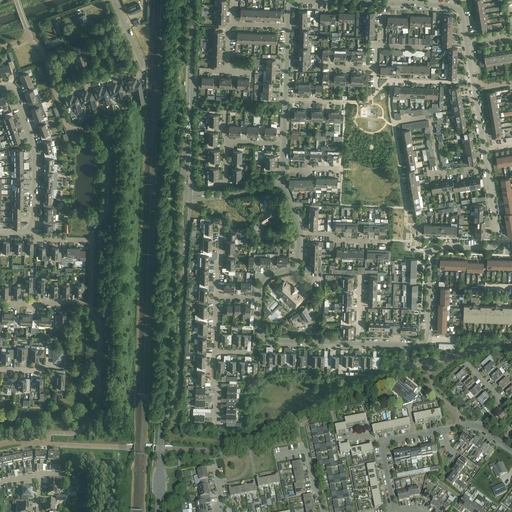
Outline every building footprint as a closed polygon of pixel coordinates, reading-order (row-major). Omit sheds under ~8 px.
[(134,14),(142,10),(139,4),(127,9),(130,15),(134,13),(134,14)] [(281,16),(284,16),(285,9),(281,9),(281,11),(276,11),(275,20),(281,20),(281,16)] [(88,22),(85,15),(82,16),(80,12),(76,14),(80,25),(88,22)] [(450,15),(450,12),(444,12),(443,20),(452,21),(453,15),(450,15)] [(339,14),(331,14),(331,23),(336,23),(336,25),(339,25),(339,21),(339,20),(339,14)] [(226,23),(226,17),(217,17),(217,22),(215,22),(215,26),(222,26),(222,23),(226,23)] [(108,33),(106,29),(105,27),(98,30),(99,32),(100,35),(108,33)] [(307,27),(301,27),(301,30),(300,30),(300,35),(309,35),(309,30),(311,30),(311,27),(307,27)] [(214,31),(214,36),(223,37),(223,31),(219,31),(219,28),(212,28),(212,31),(214,31)] [(311,54),(311,49),(312,49),(312,46),(300,45),(300,48),(299,48),(299,54),(311,54)] [(329,55),(332,55),(332,49),(329,48),(329,50),(323,50),(323,60),(328,60),(329,55)] [(511,48),(484,53),(486,66),(511,61),(511,48)] [(340,61),(340,50),(335,50),(335,49),(332,49),(332,55),(335,55),(334,60),(340,61)] [(346,55),(349,55),(349,49),(346,49),(346,50),(340,50),(340,61),(346,61),(346,55)] [(357,61),(357,51),(352,51),(352,49),(349,49),(349,55),(352,55),(352,61),(357,61)] [(363,51),(357,51),(357,61),(363,61),(363,56),(366,56),(366,50),(363,50),(363,51)] [(85,59),(86,59),(84,54),(75,58),(78,65),(76,66),(78,72),(88,68),(85,59)] [(63,62),(61,56),(55,59),(57,64),(63,62)] [(222,66),(222,60),(213,59),(213,65),(211,65),(211,68),(218,69),(218,65),(222,66)] [(9,65),(4,66),(7,74),(12,73),(11,69),(14,68),(12,61),(8,62),(9,65)] [(20,76),(22,81),(30,78),(28,73),(31,73),(29,69),(22,72),(23,75),(20,76)] [(328,85),(331,85),(332,79),(329,79),(329,74),(323,73),(323,84),(328,84),(328,85)] [(340,84),(340,74),(335,74),(335,79),(332,79),(331,85),(335,86),(335,84),(340,84)] [(346,74),(340,74),(340,84),(345,85),(345,86),(348,86),(349,80),(346,80),(346,74)] [(357,85),(357,75),(352,74),(352,80),(349,80),(348,86),(357,86),(357,85)] [(363,75),(357,75),(357,85),(362,85),(362,87),(366,87),(366,81),(363,80),(363,75)] [(32,83),(30,78),(22,81),(24,87),(28,85),(29,88),(36,86),(36,85),(35,82),(32,83)] [(208,87),(208,78),(202,78),(202,81),(199,81),(199,88),(202,88),(202,87),(208,87)] [(214,78),(208,78),(208,87),(214,87),(214,89),(217,89),(217,82),(214,82),(214,78)] [(226,88),(226,78),(220,78),(220,82),(217,82),(217,89),(220,89),(220,87),(226,88)] [(232,79),(226,78),(226,88),(231,88),(231,89),(235,90),(235,83),(232,83),(232,79)] [(144,103),(142,92),(141,85),(137,86),(136,79),(124,81),(126,92),(136,90),(138,104),(144,103)] [(244,88),(244,79),(238,79),(238,83),(235,83),(235,90),(238,90),(238,88),(244,88)] [(250,79),(244,79),(244,88),(249,88),(249,90),(252,90),(253,83),(250,83),(250,79)] [(304,95),(304,84),(299,84),(299,83),(296,82),(296,89),(299,89),(299,94),(304,95)] [(115,83),(108,86),(111,96),(116,94),(119,101),(125,100),(121,85),(116,87),(115,83)] [(310,89),(313,89),(313,83),(310,83),(310,84),(304,84),(304,95),(310,95),(310,89)] [(316,83),(313,83),(313,89),(316,89),(316,95),(321,95),(322,85),(316,85),(316,83)] [(37,89),(36,86),(29,88),(30,91),(25,93),(27,98),(35,95),(33,90),(37,89)] [(101,87),(94,89),(97,100),(102,98),(104,105),(110,103),(106,89),(102,91),(101,87)] [(86,91),(79,93),(82,104),(87,102),(90,109),(96,107),(92,93),(87,94),(86,91)] [(272,98),(272,93),(263,93),(261,93),(261,101),(271,101),(271,98),(272,98)] [(42,103),(41,100),(39,94),(35,95),(27,98),(29,104),(34,102),(35,105),(42,103)] [(72,95),(65,97),(68,107),(73,106),(75,113),(81,111),(77,97),(73,98),(72,95)] [(5,97),(0,98),(0,101),(2,107),(3,110),(7,109),(6,106),(9,105),(8,101),(6,102),(5,97)] [(33,115),(45,111),(42,103),(35,105),(36,108),(31,110),(33,115)] [(300,120),(301,110),(295,110),(295,115),(292,115),(292,121),(295,121),(295,122),(295,123),(300,123),(300,120)] [(306,110),(301,110),(300,120),(306,120),(306,122),(309,122),(309,116),(306,116),(306,110)] [(317,121),(318,110),(312,110),(312,116),(309,116),(309,122),(312,122),(312,121),(317,121)] [(323,111),(318,110),(317,121),(323,121),(323,122),(326,122),(326,116),(323,116),(323,111)] [(47,117),(45,111),(33,115),(35,121),(40,119),(41,122),(48,120),(47,117)] [(215,111),(208,111),(208,114),(210,114),(210,120),(219,120),(219,114),(215,114),(215,111)] [(335,121),(335,111),(329,111),(329,116),(326,116),(326,122),(329,123),(329,121),(335,121)] [(340,111),(335,111),(335,121),(340,122),(340,123),(343,123),(343,117),(340,117),(340,111)] [(11,115),(6,118),(3,118),(5,124),(13,121),(11,115)] [(219,126),(219,120),(210,120),(209,126),(208,126),(208,129),(215,129),(215,126),(219,126)] [(15,126),(13,121),(5,124),(7,129),(15,126)] [(39,128),(40,132),(48,129),(45,121),(36,124),(38,129),(39,128)] [(241,132),(244,132),(244,125),(241,125),(241,127),(235,126),(235,136),(241,136),(241,132)] [(253,136),(253,127),(248,127),(248,125),(244,125),(244,132),(247,132),(247,136),(253,136)] [(17,131),(15,126),(7,129),(5,130),(7,135),(17,131)] [(259,133),(262,133),(262,126),(259,126),(259,127),(253,127),(253,136),(259,136),(259,133)] [(271,137),(271,128),(265,127),(266,126),(262,126),(262,133),(265,133),(265,137),(271,137)] [(277,133),(280,133),(280,126),(277,126),(277,128),(271,128),(271,137),(277,137),(277,133)] [(51,137),(48,129),(40,132),(41,135),(40,135),(42,140),(51,137)] [(215,132),(215,129),(208,129),(208,132),(209,132),(209,138),(218,138),(218,132),(215,132)] [(19,136),(17,131),(7,135),(9,140),(19,136)] [(21,141),(19,136),(9,140),(10,145),(13,144),(21,141)] [(53,146),(51,137),(42,140),(43,144),(44,144),(44,148),(53,146)] [(218,144),(218,138),(209,138),(209,144),(207,144),(207,147),(214,147),(214,144),(218,144)] [(55,146),(53,146),(44,148),(45,151),(44,151),(45,156),(57,155),(55,146)] [(333,161),(333,151),(334,147),(325,146),(325,147),(325,156),(328,156),(328,161),(333,161)] [(214,150),(214,147),(207,147),(207,150),(211,150),(210,156),(220,156),(220,150),(214,150)] [(322,156),(325,156),(325,147),(322,147),(322,151),(321,151),(320,150),(318,150),(317,151),(316,150),(316,161),(322,161),(322,156)] [(233,151),(233,157),(242,157),(242,151),(244,151),(244,148),(237,148),(237,151),(233,151)] [(299,160),(299,150),(294,150),(294,148),(291,148),(290,154),(293,154),(293,160),(299,160)] [(305,155),(308,155),(308,149),(305,149),(304,150),(299,150),(299,160),(304,160),(305,155)] [(316,161),(316,150),(311,150),(311,149),(308,149),(308,155),(311,155),(310,161),(316,161)] [(339,156),(342,156),(342,150),(339,150),(339,151),(333,151),(333,161),(339,162),(339,156)] [(266,156),(266,162),(275,162),(275,156),(271,156),(271,153),(265,153),(264,156),(266,156)] [(57,159),(57,155),(45,156),(45,160),(45,164),(54,164),(54,159),(57,159)] [(219,162),(220,156),(210,156),(210,161),(209,161),(208,165),(215,165),(215,162),(219,162)] [(242,163),(242,157),(233,157),(233,162),(237,163),(237,166),(244,166),(244,163),(242,163)] [(275,168),(275,162),(266,162),(266,168),(264,167),(264,171),(271,171),(271,168),(275,168)] [(57,164),(54,164),(45,164),(45,167),(44,167),(44,172),(57,173),(57,164)] [(215,168),(215,165),(208,165),(208,168),(210,168),(210,174),(219,174),(219,168),(215,168)] [(243,169),(244,166),(237,166),(236,169),(233,169),(232,174),(242,175),(242,169),(243,169)] [(57,173),(44,172),(44,177),(45,177),(45,181),(56,181),(57,180),(57,179),(57,175),(57,174),(56,173),(57,173)] [(219,180),(219,174),(210,174),(210,179),(208,179),(208,183),(215,183),(215,180),(219,180)] [(241,181),(242,175),(232,174),(232,180),(236,180),(236,184),(243,184),(243,181),(241,181)] [(290,178),(289,186),(291,190),(292,190),(293,193),(300,194),(300,191),(300,179),(297,179),(297,178),(290,178)] [(480,178),(474,179),(476,188),(481,187),(484,186),(482,179),(480,179),(480,178)] [(338,179),(332,179),(332,190),(337,190),(338,188),(341,188),(341,182),(338,182),(338,179)] [(56,181),(45,181),(45,184),(44,184),(44,189),(56,189),(57,188),(57,187),(57,183),(57,182),(56,181)] [(56,197),(56,189),(44,189),(44,194),(45,194),(45,197),(53,197),(56,197)] [(53,206),(53,197),(45,197),(45,201),(44,201),(44,205),(53,206)] [(263,223),(275,215),(277,214),(274,210),(276,209),(273,205),(274,205),(272,198),(267,199),(263,200),(265,207),(269,206),(271,210),(263,215),(264,215),(260,218),(263,223)] [(472,205),(471,210),(474,210),(483,210),(483,205),(482,205),(482,202),(472,205)] [(53,214),(53,206),(44,205),(43,210),(44,210),(44,214),(53,214)] [(319,208),(319,205),(315,205),(312,205),(310,205),(310,213),(318,214),(319,208)] [(285,212),(281,214),(280,215),(282,218),(284,216),(287,221),(290,219),(285,212)] [(56,214),(53,214),(44,214),(44,217),(43,217),(43,222),(55,222),(56,214)] [(213,219),(204,219),(204,228),(213,228),(213,223),(213,219)] [(341,231),(342,220),(333,220),(333,229),(336,229),(336,231),(341,231)] [(352,222),(352,231),(358,231),(361,232),(361,222),(361,221),(358,221),(358,223),(355,223),(355,220),(352,220),(352,222)] [(55,231),(55,222),(43,222),(43,227),(44,227),(44,231),(55,231)] [(369,234),(369,225),(369,222),(361,222),(361,232),(364,232),(364,233),(367,233),(367,234),(369,234)] [(380,222),(380,226),(380,234),(382,234),(385,234),(386,229),(389,229),(389,223),(380,222)] [(212,233),(213,228),(204,228),(204,236),(213,236),(213,233),(212,233)] [(228,233),(228,238),(229,238),(236,238),(239,238),(240,238),(240,233),(237,233),(237,230),(230,229),(230,233),(228,233)] [(213,239),(213,236),(204,236),(204,244),(212,245),(212,239),(213,239)] [(235,247),(236,238),(229,238),(229,241),(227,241),(226,246),(235,247)] [(33,246),(33,242),(31,242),(31,241),(28,241),(27,241),(27,242),(26,252),(30,252),(30,255),(36,255),(37,247),(33,246)] [(3,242),(2,252),(6,252),(6,255),(12,255),(13,246),(9,246),(9,242),(3,242)] [(15,242),(14,252),(18,252),(18,255),(24,255),(25,246),(21,246),(21,242),(15,242)] [(212,250),(212,245),(204,244),(203,252),(203,253),(212,253),(212,250)] [(39,250),(38,257),(42,258),(42,260),(48,260),(49,252),(45,252),(45,247),(43,247),(43,246),(38,245),(38,250),(39,250)] [(235,252),(235,247),(226,246),(226,252),(229,252),(228,255),(235,255),(238,255),(239,252),(235,252)] [(58,248),(51,248),(51,257),(55,257),(55,262),(61,262),(62,252),(58,252),(58,248)] [(73,257),(74,248),(67,248),(67,255),(64,255),(64,258),(62,258),(61,265),(67,265),(67,262),(69,262),(73,263),(74,257),(73,257)] [(85,261),(85,255),(85,251),(80,251),(80,248),(74,248),(73,257),(74,257),(77,257),(77,261),(85,261)] [(212,256),(212,253),(203,253),(203,252),(201,252),(201,261),(209,261),(209,256),(212,256)] [(282,266),(283,257),(280,257),(280,256),(279,253),(274,253),(274,254),(274,264),(277,264),(277,265),(282,266)] [(254,264),(257,264),(258,254),(254,254),(254,258),(249,257),(249,266),(254,267),(254,264)] [(266,266),(266,257),(263,257),(263,255),(258,254),(257,264),(260,264),(260,266),(266,266)] [(271,264),(274,264),(274,254),(266,254),(266,257),(266,266),(271,266),(271,264)] [(235,258),(235,255),(228,255),(228,258),(227,258),(227,263),(236,263),(236,258),(235,258)] [(209,266),(209,261),(201,261),(200,269),(209,270),(209,266)] [(240,264),(236,263),(227,263),(227,268),(229,268),(229,272),(235,272),(235,268),(237,267),(240,267),(240,264)] [(209,270),(200,269),(196,269),(196,273),(200,274),(200,277),(208,278),(209,273),(209,270)] [(369,278),(369,283),(378,284),(378,281),(381,281),(381,275),(371,275),(371,278),(369,278)] [(208,283),(208,278),(200,277),(200,286),(209,286),(209,283),(208,283)] [(29,280),(26,280),(25,290),(32,291),(32,284),(36,285),(36,278),(30,278),(29,280)] [(38,281),(38,291),(41,291),(44,291),(44,285),(48,285),(48,278),(42,278),(41,281),(38,281)] [(252,289),(255,289),(255,282),(252,282),(252,280),(249,280),(249,278),(247,278),(247,282),(246,291),(251,291),(252,289)] [(246,291),(247,282),(241,282),(241,279),(238,279),(238,283),(238,289),(241,289),(241,291),(246,291)] [(276,291),(285,299),(296,288),(293,285),(291,287),(285,281),(276,291)] [(54,285),(51,285),(50,295),(57,295),(57,289),(61,289),(61,282),(54,282),(54,285)] [(73,289),(73,285),(73,283),(66,282),(66,285),(63,285),(62,295),(69,295),(69,289),(73,289)] [(354,288),(354,283),(343,282),(343,285),(340,286),(340,290),(348,291),(348,288),(354,288)] [(75,285),(74,296),(81,296),(81,291),(85,292),(85,283),(78,283),(78,286),(75,285)] [(235,289),(238,289),(238,283),(230,283),(229,291),(235,292),(235,289)] [(5,286),(2,286),(1,296),(8,297),(8,290),(12,290),(12,284),(5,284),(5,286)] [(24,291),(24,284),(17,284),(17,287),(14,287),(13,297),(20,297),(20,291),(24,291)] [(209,289),(209,286),(200,286),(200,294),(208,294),(208,289),(209,289)] [(299,291),(296,288),(285,299),(294,308),(303,298),(297,293),(299,291)] [(340,290),(340,295),(343,296),(342,299),(353,299),(353,294),(352,294),(352,291),(348,291),(340,290)] [(208,299),(208,294),(200,294),(199,302),(208,303),(208,300),(208,299)] [(511,307),(499,307),(499,306),(501,306),(502,305),(502,298),(493,298),(493,305),(494,306),(496,306),(496,307),(477,306),(477,305),(478,305),(479,304),(480,298),(471,297),(471,304),(472,305),(474,305),(474,306),(464,305),(464,321),(511,322),(511,307)] [(340,303),(340,307),(342,307),(351,307),(352,305),(353,305),(353,299),(342,299),(342,302),(340,303)] [(208,306),(208,303),(199,302),(199,311),(207,311),(208,306)] [(243,313),(244,307),(240,307),(240,304),(235,304),(235,313),(243,313)] [(224,307),(224,314),(233,314),(233,305),(227,305),(227,307),(224,307)] [(254,318),(254,308),(251,308),(251,306),(246,306),(246,307),(244,307),(243,313),(243,318),(254,318)] [(334,307),(334,311),(342,311),(344,312),(344,315),(355,316),(355,310),(351,310),(351,307),(342,307),(340,307),(334,307)] [(289,319),(292,324),(295,322),(294,321),(300,317),(304,322),(306,321),(311,318),(305,309),(289,319)] [(207,316),(207,311),(199,311),(199,319),(208,319),(208,316),(207,316)] [(14,313),(8,312),(8,325),(17,325),(17,321),(17,318),(14,318),(14,313)] [(55,315),(55,326),(62,326),(62,322),(66,322),(67,312),(60,312),(59,316),(55,315)] [(26,325),(26,315),(20,315),(20,321),(17,321),(17,325),(17,327),(20,327),(20,325),(26,325)] [(32,316),(26,315),(26,325),(32,325),(32,328),(35,328),(35,321),(32,321),(32,316)] [(354,321),(355,316),(344,315),(344,318),(341,319),(341,324),(349,324),(349,321),(354,321)] [(35,321),(35,328),(39,328),(39,329),(44,329),(45,326),(45,316),(39,316),(39,320),(39,321),(35,321)] [(51,316),(45,316),(45,326),(50,326),(50,328),(54,328),(54,321),(51,321),(51,316)] [(208,319),(199,319),(196,319),(196,321),(196,322),(199,322),(198,327),(207,328),(207,323),(208,323),(208,319)] [(384,332),(393,332),(393,322),(385,322),(384,332)] [(401,335),(401,325),(396,324),(396,322),(393,322),(393,332),(393,334),(401,335)] [(349,327),(349,324),(341,324),(341,328),(343,329),(343,332),(354,332),(354,327),(349,327)] [(207,333),(207,328),(198,327),(198,336),(207,336),(207,333)] [(242,344),(242,335),(237,335),(237,332),(233,332),(233,344),(242,344)] [(232,335),(222,334),(222,344),(231,344),(232,335)] [(251,335),(242,335),(242,344),(251,345),(251,335)] [(207,339),(207,336),(198,336),(198,344),(206,344),(206,339),(207,339)] [(206,349),(206,344),(198,344),(198,352),(207,353),(207,349),(206,349)] [(25,348),(17,348),(17,360),(26,360),(26,354),(30,354),(30,345),(25,345),(25,348)] [(44,347),(37,346),(31,346),(31,349),(31,360),(38,360),(39,357),(44,357),(44,347)] [(49,346),(49,358),(53,358),(53,359),(54,359),(54,363),(58,363),(58,367),(65,367),(65,363),(63,363),(63,355),(66,355),(66,350),(55,350),(55,346),(49,346)] [(1,353),(1,359),(1,363),(10,363),(10,359),(13,359),(14,350),(8,350),(8,353),(6,353),(6,350),(5,349),(3,349),(2,349),(2,350),(2,353),(1,353)] [(206,356),(207,353),(198,352),(198,355),(194,355),(194,361),(197,361),(206,361),(206,356)] [(269,362),(270,353),(260,353),(260,362),(269,362)] [(270,353),(269,362),(273,363),(278,363),(279,353),(273,353),(270,353)] [(287,363),(288,354),(279,353),(278,363),(287,363)] [(297,354),(288,354),(287,363),(296,363),(297,354)] [(307,356),(298,355),(298,365),(307,365),(307,356)] [(318,366),(319,356),(309,356),(309,365),(318,366)] [(328,356),(319,356),(318,366),(327,366),(327,363),(328,356)] [(349,365),(350,356),(340,356),(340,365),(349,365)] [(358,366),(359,356),(350,356),(349,365),(358,366)] [(367,366),(368,356),(359,356),(358,366),(367,366)] [(373,357),(368,356),(367,366),(373,366),(373,368),(376,368),(376,369),(382,369),(382,362),(381,362),(381,357),(373,357)] [(488,375),(489,374),(495,368),(491,363),(493,361),(489,356),(480,365),(481,365),(482,366),(481,366),(481,367),(482,366),(485,370),(484,371),(488,375)] [(327,363),(327,366),(327,368),(330,368),(330,366),(339,366),(339,357),(330,357),(330,363),(327,363)] [(206,366),(206,361),(197,361),(197,369),(206,369),(206,366)] [(227,371),(227,362),(218,361),(218,371),(227,371)] [(236,362),(227,362),(227,371),(236,371),(236,362)] [(248,372),(248,362),(239,362),(239,371),(248,372)] [(257,363),(248,362),(248,372),(257,372),(257,363)] [(502,376),(498,371),(502,367),(499,364),(495,368),(489,374),(492,377),(491,378),(495,383),(496,382),(502,376)] [(455,377),(460,382),(466,376),(467,375),(463,371),(462,373),(457,368),(449,375),(453,379),(455,377)] [(206,372),(206,369),(197,369),(197,377),(205,378),(205,372),(206,372)] [(57,373),(56,388),(65,388),(65,370),(63,370),(63,374),(57,373)] [(509,383),(505,379),(509,375),(506,372),(502,376),(496,382),(499,385),(498,386),(502,390),(503,389),(509,383)] [(469,380),(466,376),(460,382),(456,386),(457,387),(462,387),(463,386),(467,390),(473,384),(474,383),(470,379),(469,380)] [(205,383),(205,378),(197,377),(197,386),(205,386),(206,383),(205,383)] [(417,389),(407,381),(403,377),(402,378),(394,387),(405,395),(404,396),(401,397),(404,405),(412,402),(417,396),(414,393),(417,389)] [(7,388),(7,391),(7,394),(7,395),(11,395),(11,394),(11,391),(15,391),(15,378),(10,378),(10,380),(4,379),(4,383),(3,383),(3,387),(6,387),(6,388),(7,388)] [(19,381),(18,381),(18,388),(19,388),(19,392),(26,392),(30,392),(30,379),(26,379),(26,380),(19,380),(19,381)] [(36,384),(31,384),(31,392),(36,392),(36,389),(43,389),(43,379),(36,379),(36,384)] [(511,380),(509,383),(503,389),(506,393),(505,394),(509,398),(511,395),(511,380)] [(237,384),(236,384),(237,381),(230,381),(230,383),(228,383),(227,392),(237,393),(240,393),(240,389),(237,389),(237,384)] [(477,388),(473,384),(467,390),(463,393),(466,396),(470,393),(474,397),(474,398),(480,392),(481,391),(478,387),(477,388)] [(196,389),(196,398),(205,398),(206,389),(196,389)] [(237,398),(237,393),(227,392),(227,403),(235,403),(235,402),(237,402),(239,401),(239,399),(238,398),(237,398)] [(484,395),(480,392),(474,398),(474,397),(470,401),(473,404),(477,401),(483,408),(486,405),(491,401),(485,394),(484,395)] [(205,407),(205,398),(196,398),(196,407),(205,407)] [(236,414),(237,405),(235,405),(235,403),(227,403),(227,413),(236,414)] [(506,413),(511,409),(511,407),(511,406),(510,404),(497,417),(501,421),(507,414),(506,413)] [(205,409),(193,408),(193,415),(194,416),(195,416),(195,421),(205,422),(205,409)] [(236,423),(236,414),(227,413),(226,423),(227,423),(236,423)] [(323,428),(319,428),(320,432),(328,430),(327,422),(322,423),(323,428)] [(310,426),(312,434),(320,432),(319,428),(315,429),(314,425),(310,426)] [(330,439),(328,430),(320,432),(321,436),(325,435),(325,440),(330,439)] [(317,437),(321,436),(320,432),(312,434),(313,441),(318,441),(317,437)] [(464,444),(469,437),(464,434),(453,448),(455,450),(461,442),(464,444)] [(473,440),(474,439),(471,436),(471,437),(469,436),(469,437),(464,444),(466,446),(464,449),(466,451),(468,448),(473,440)] [(475,448),(480,441),(475,438),(474,439),(473,440),(468,448),(466,451),(468,452),(473,446),(475,448)] [(331,447),(330,439),(325,440),(326,444),(323,444),(323,448),(331,447)] [(475,453),(473,456),(475,458),(477,455),(485,444),(480,441),(475,448),(474,450),(476,452),(475,453)] [(318,442),(313,442),(315,450),(323,448),(323,444),(319,445),(318,442)] [(484,455),(489,448),(485,444),(477,455),(479,456),(482,453),(484,455)] [(333,455),(331,447),(323,448),(324,452),(328,452),(329,456),(333,455)] [(320,453),(324,452),(323,448),(315,450),(316,458),(321,457),(320,453)] [(486,462),(494,451),(489,448),(484,455),(487,456),(484,460),(486,462)] [(335,463),(333,455),(329,456),(330,460),(326,461),(327,465),(334,463),(335,463)] [(474,466),(461,457),(458,462),(464,467),(466,464),(472,469),(474,466)] [(321,458),(316,459),(318,466),(325,465),(327,465),(326,461),(322,462),(321,458)] [(489,466),(490,469),(493,468),(494,471),(496,469),(500,476),(507,473),(502,463),(500,464),(499,461),(489,466)] [(343,470),(342,462),(340,462),(335,463),(334,463),(335,467),(338,466),(339,470),(343,470)] [(464,467),(458,462),(454,466),(465,474),(466,472),(462,469),(464,467)] [(331,468),(335,467),(334,463),(327,465),(325,465),(327,472),(332,471),(331,468)] [(203,466),(196,467),(198,476),(207,474),(206,469),(203,469),(203,466)] [(465,474),(454,466),(451,471),(452,472),(459,477),(461,475),(463,476),(465,474)] [(345,478),(343,470),(339,470),(340,475),(336,476),(337,479),(345,478)] [(332,472),(327,473),(328,481),(337,479),(336,476),(333,476),(332,472)] [(452,472),(449,477),(464,488),(466,486),(459,481),(461,478),(459,477),(452,472)] [(208,479),(207,474),(198,476),(194,477),(195,485),(206,483),(205,480),(208,479)] [(464,488),(449,477),(448,477),(446,479),(447,479),(445,481),(452,486),(454,483),(463,490),(464,488)] [(63,478),(59,478),(54,478),(54,481),(49,481),(49,494),(57,494),(58,481),(63,482),(63,478)] [(347,486),(345,478),(337,479),(338,483),(341,483),(342,487),(347,486)] [(334,484),(338,483),(337,479),(328,481),(330,489),(335,488),(334,484)] [(207,486),(206,483),(195,485),(194,485),(194,489),(198,488),(199,493),(208,491),(207,486)] [(507,492),(503,484),(491,489),(495,497),(507,492)] [(27,486),(21,486),(21,491),(23,491),(23,496),(21,496),(21,502),(28,502),(29,499),(33,499),(33,494),(31,494),(32,489),(27,488),(27,486)] [(348,494),(347,486),(342,487),(343,491),(340,492),(340,496),(348,494)] [(427,500),(432,493),(428,490),(423,487),(421,496),(423,497),(427,500)] [(335,489),(330,490),(332,497),(340,496),(340,492),(336,492),(335,489)] [(209,496),(208,491),(199,493),(200,498),(197,498),(197,502),(208,499),(208,496),(209,496)] [(431,504),(436,497),(432,493),(427,500),(431,504)] [(350,502),(348,494),(340,496),(341,499),(345,499),(346,503),(350,502)] [(463,508),(470,498),(465,494),(462,497),(464,498),(459,505),(463,508)] [(337,500),(341,499),(340,496),(332,497),(333,505),(338,504),(337,500)] [(434,508),(440,501),(441,500),(436,497),(431,504),(430,505),(434,508)] [(467,511),(473,504),(470,503),(472,501),(472,500),(470,498),(463,508),(467,511)] [(46,500),(46,511),(55,511),(55,500),(46,500)] [(28,505),(28,502),(21,502),(15,501),(15,505),(18,505),(18,508),(20,508),(19,511),(30,511),(31,511),(32,511),(32,505),(28,505)] [(439,511),(444,505),(440,501),(434,508),(439,511)] [(343,511),(351,511),(350,502),(346,503),(347,507),(343,508),(343,511)] [(468,511),(473,511),(477,508),(479,505),(474,502),(473,504),(467,511),(468,511)] [(445,503),(444,505),(439,511),(445,511),(450,506),(445,503)]
